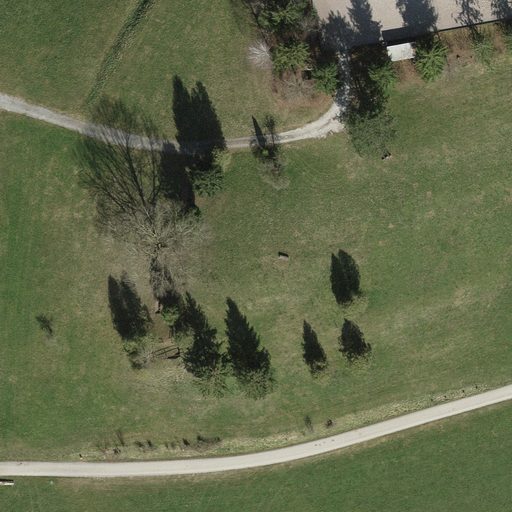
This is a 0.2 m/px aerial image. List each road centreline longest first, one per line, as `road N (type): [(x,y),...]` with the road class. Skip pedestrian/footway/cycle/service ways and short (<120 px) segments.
road 1 (track): [(511,397),(309,455),(216,470),(0,476)]
road 2 (track): [(0,107),(105,141),(223,153),(329,129),(341,110),(345,67)]
